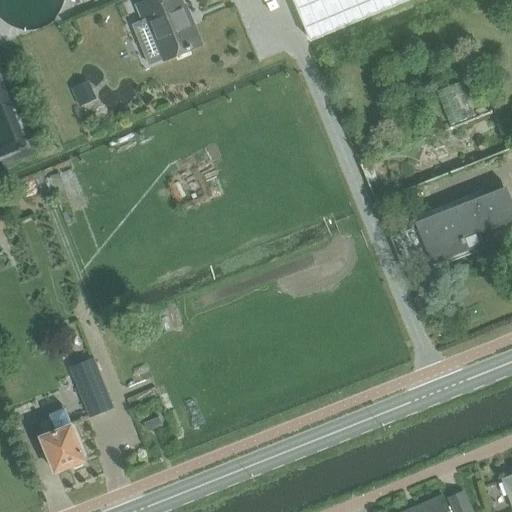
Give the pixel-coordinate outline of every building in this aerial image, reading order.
[(144,21),(134,25),(151,65),(167,58),(168,60),(201,46),(193,27),(189,29),(180,8),(182,7),(179,0),(156,0),(139,7),(144,21)] [(294,0),(312,40),(408,0),(294,0)] [(476,115),(462,81),(438,91),(452,124),(476,115)] [(51,177),(61,204),(70,201),(60,174),(51,177)] [(484,244),(480,233),(511,220),(511,195),(508,186),(420,220),(437,262),(469,250),(484,244)] [(13,194),(3,198),(9,216),(20,212),(13,194)] [(93,358),(71,367),(91,416),(113,407),(93,358)] [(84,465),(84,461),(87,460),(66,407),(50,413),(57,430),(42,436),(56,472),(72,465),(76,468),(84,465)] [(160,417),(145,423),(149,431),(163,425),(160,417)] [(511,475),(503,479),(511,502),(511,475)] [(473,511),(464,491),(449,498),(455,511),(473,511)] [(450,511),(444,496),(405,511),(450,511)]
